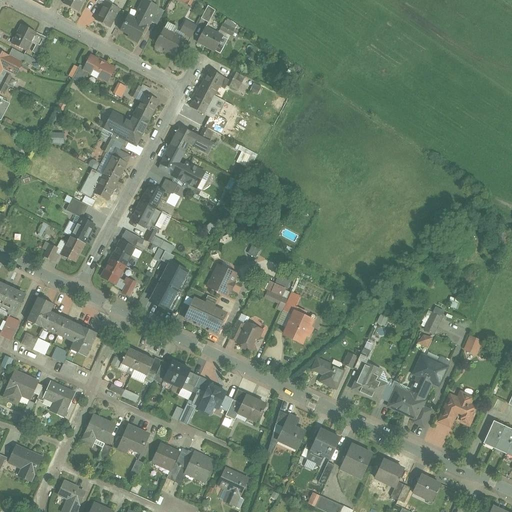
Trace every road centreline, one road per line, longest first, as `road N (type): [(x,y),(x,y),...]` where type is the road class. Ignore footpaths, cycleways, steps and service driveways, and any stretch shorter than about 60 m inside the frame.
road 1 (residential): [(77,290),(181,89),(14,0)]
road 2 (residential): [(477,476),(125,311)]
road 3 (residential): [(55,463),(166,511)]
